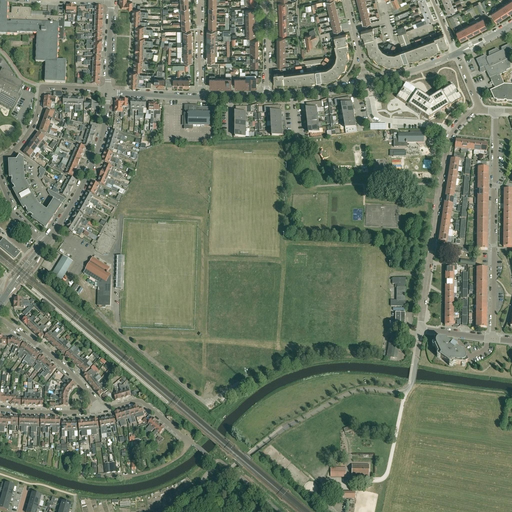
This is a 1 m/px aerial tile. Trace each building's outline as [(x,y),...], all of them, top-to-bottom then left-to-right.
[(141,0),(119,0),(119,5),(122,8),(127,8),(132,8),(132,7),(135,7),(135,1),(141,2),(141,0)] [(443,3),(445,8),(452,6),(450,0),(443,3)] [(511,5),(510,1),(503,5),(508,13),(511,10),(511,5)] [(64,74),(66,74),(66,70),(64,70),(65,68),(66,68),(66,64),(65,64),(65,61),(66,61),(57,61),(57,56),(56,56),(56,53),(57,53),(58,49),(56,49),(56,47),(58,47),(58,43),(57,43),(57,40),(58,40),(64,40),(64,37),(64,34),(64,28),(65,21),(65,17),(64,17),(50,17),(47,17),(47,20),(42,20),(42,17),(38,16),(31,16),(31,12),(32,9),(24,8),(21,8),(12,8),(11,14),(7,14),(8,4),(8,3),(0,2),(0,33),(0,34),(4,35),(4,33),(7,33),(7,35),(11,35),(11,34),(13,34),(13,35),(17,35),(17,33),(18,32),(20,32),(20,34),(24,34),(24,32),(27,32),(27,34),(31,34),(31,33),(33,33),(33,34),(37,34),(37,36),(38,36),(38,38),(37,38),(37,42),(37,43),(38,43),(38,45),(37,45),(36,49),(38,49),(37,52),(36,52),(36,56),(37,56),(37,58),(36,58),(36,62),(46,63),(47,63),(47,65),(46,65),(45,69),(47,69),(47,72),(45,72),(45,76),(46,76),(46,78),(45,78),(45,82),(65,83),(65,77),(64,77),(64,74)] [(422,12),(429,9),(426,4),(420,6),(422,12)] [(508,13),(503,5),(497,10),(502,17),(508,13)] [(454,11),(452,6),(445,8),(448,14),(454,11)] [(429,9),(422,12),(425,17),(431,15),(429,9)] [(490,14),(495,21),(502,17),(497,10),(490,14)] [(431,15),(425,17),(425,19),(415,23),(417,27),(433,20),(431,15)] [(480,30),(487,27),(483,18),(476,22),(480,30)] [(480,30),(476,22),(469,25),(473,33),(480,30)] [(473,33),(469,25),(463,29),(467,37),(473,33)] [(398,34),(398,35),(406,32),(404,26),(397,29),(398,34)] [(381,51),(376,46),(374,38),(373,38),(372,33),(373,33),(372,28),(360,31),(361,34),(363,35),(365,43),(367,44),(369,54),(371,54),(377,62),(377,61),(379,61),(388,66),(388,65),(389,64),(399,65),(400,63),(411,59),(413,60),(418,58),(419,56),(427,53),(428,54),(434,52),(434,50),(438,49),(438,48),(443,46),(445,47),(447,46),(443,34),(439,36),(440,37),(436,39),(436,40),(412,49),(406,32),(398,35),(397,35),(403,52),(394,55),(387,55),(381,51)] [(312,40),(317,38),(315,35),(316,34),(314,29),(309,31),(310,35),(305,36),(306,47),(307,51),(310,51),(309,48),(312,47),(312,40)] [(467,37),(463,29),(456,32),(460,40),(467,37)] [(302,61),(305,64),(305,65),(306,65),(307,73),(282,76),(282,74),(278,75),(277,73),(273,74),(274,86),(277,86),(279,84),(284,83),(284,85),(288,84),(290,86),(295,85),(296,83),(304,82),(306,83),(306,84),(311,83),(312,81),(325,80),(326,81),(335,76),(337,76),(337,77),(342,69),(344,68),(346,59),(348,58),(348,57),(346,48),(347,46),(345,38),(346,37),(346,34),(334,37),(335,41),(336,41),(337,46),(336,46),(338,54),(336,61),(332,67),(327,70),(317,71),(316,64),(320,63),(320,62),(323,58),(322,58),(302,61)] [(490,83),(491,85),(493,85),(495,90),(491,92),(491,91),(490,91),(494,98),(494,99),(495,99),(495,100),(497,100),(496,101),(504,101),(504,100),(506,100),(506,101),(511,101),(511,85),(504,85),(500,75),(506,72),(506,71),(510,69),(510,61),(509,61),(509,54),(511,52),(511,51),(511,49),(511,50),(509,45),(502,49),(502,52),(500,53),(496,50),(489,53),(489,58),(487,59),(485,56),(476,60),(481,70),(482,69),(484,72),(486,71),(492,83),(490,83)] [(0,104),(12,111),(13,111),(14,111),(14,110),(21,97),(16,95),(19,87),(19,86),(19,85),(19,84),(19,83),(19,82),(18,81),(17,80),(14,78),(15,75),(2,69),(0,73),(0,104)] [(406,84),(396,98),(429,120),(462,100),(453,85),(429,100),(406,84)] [(335,106),(341,105),(351,103),(350,97),(344,98),(344,99),(342,99),(334,100),(335,106)] [(122,113),(122,108),(123,100),(116,100),(115,101),(114,113),(121,113),(120,118),(123,118),(123,113),(122,113)] [(87,111),(92,111),(92,103),(87,103),(84,103),(84,108),(87,108),(87,111)] [(92,103),(92,111),(97,111),(97,108),(99,109),(100,104),(97,104),(97,103),(92,103)] [(214,118),(214,108),(197,108),(197,106),(185,106),(185,113),(183,113),(183,117),(185,117),(184,130),(192,130),(192,126),(193,126),(205,127),(205,126),(210,126),(210,118),(214,118)] [(50,124),(43,121),(41,126),(51,130),(51,129),(52,129),(53,125),(50,124)] [(51,130),(41,126),(39,131),(49,135),(51,131),(53,132),(54,130),(52,129),(51,129),(51,130)] [(95,134),(79,129),(79,131),(85,133),(84,135),(94,139),(95,134)] [(118,135),(119,133),(112,130),(110,135),(124,140),(125,137),(118,135)] [(39,133),(35,138),(41,143),(43,140),(45,138),(39,133)] [(423,143),(423,134),(398,134),(398,136),(394,136),(394,147),(407,147),(407,143),(423,143)] [(37,148),(41,150),(44,145),(43,145),(41,143),(35,138),(31,143),(37,148)] [(90,148),(91,143),(79,139),(79,141),(84,143),(83,146),(90,148)] [(115,145),(115,142),(109,140),(107,145),(121,150),(122,147),(115,145)] [(27,148),(34,153),(37,148),(31,143),(27,148)] [(69,143),(68,146),(83,153),(85,148),(78,145),(77,147),(69,143)] [(71,154),(81,158),(83,153),(68,146),(67,148),(73,151),(71,154)] [(27,148),(24,153),(30,158),(34,153),(27,148)] [(103,156),(119,163),(120,160),(114,158),(115,155),(105,151),(103,156)] [(67,163),(77,167),(78,165),(79,163),(63,156),(55,152),(53,157),(54,157),(57,158),(58,156),(62,158),(65,159),(63,162),(67,163)] [(64,154),(63,156),(79,163),(80,160),(81,158),(71,154),(70,156),(64,154)] [(33,217),(32,219),(46,229),(53,218),(54,216),(55,216),(62,206),(61,205),(54,201),(52,204),(46,213),(37,207),(37,206),(31,196),(34,194),(32,190),(29,192),(23,181),(22,162),(23,161),(23,159),(20,156),(16,161),(9,162),(10,178),(12,178),(12,182),(11,182),(11,185),(13,187),(15,190),(13,191),(23,209),(25,208),(27,212),(26,212),(27,214),(30,216),(30,215),(33,217)] [(118,165),(119,163),(103,156),(101,161),(109,164),(110,162),(118,165)] [(61,164),(60,166),(75,172),(77,167),(67,163),(66,166),(61,164)] [(106,165),(103,169),(118,176),(119,174),(113,171),(114,169),(106,165)] [(59,168),(66,171),(65,174),(72,177),(75,172),(60,166),(59,168)] [(117,178),(118,176),(103,169),(101,174),(108,177),(109,175),(117,178)] [(107,179),(108,177),(101,174),(99,178),(114,185),(115,182),(107,179)] [(59,177),(73,185),(76,180),(69,177),(68,179),(61,175),(59,177)] [(74,185),(73,185),(59,177),(58,179),(64,182),(62,185),(72,190),(74,185)] [(114,185),(99,178),(97,183),(110,189),(112,186),(113,187),(114,185)] [(90,187),(105,194),(106,192),(100,189),(102,187),(92,182),(90,187)] [(62,185),(61,187),(55,184),(54,186),(69,194),(72,190),(62,185)] [(66,198),(69,194),(54,186),(53,188),(59,191),(58,194),(59,195),(66,198)] [(97,197),(98,194),(104,196),(105,194),(90,187),(88,192),(95,195),(97,197)] [(55,199),(54,201),(61,205),(65,199),(48,190),(48,191),(50,195),(55,199)] [(84,197),(97,205),(101,207),(102,204),(92,199),(93,196),(87,193),(84,197)] [(88,205),(89,205),(90,203),(96,207),(97,205),(84,197),(82,202),(88,205)] [(93,213),(94,211),(87,208),(88,205),(82,202),(80,206),(93,213)] [(80,206),(77,211),(83,214),(85,212),(91,216),(93,213),(80,206)] [(83,216),(76,212),(74,216),(87,225),(89,222),(82,218),(83,216)] [(87,225),(74,216),(71,221),(79,226),(81,223),(86,226),(87,225)] [(79,226),(71,221),(68,225),(82,233),(83,231),(78,228),(79,226)] [(82,233),(68,225),(66,229),(72,233),(73,231),(80,236),(82,233)] [(12,255),(11,256),(14,259),(19,252),(18,251),(18,250),(17,251),(10,245),(9,246),(3,241),(0,245),(12,255)] [(63,256),(51,275),(61,282),(73,262),(63,256)] [(472,257),(471,261),(461,260),(460,264),(475,266),(476,258),(472,257)] [(108,279),(110,276),(111,275),(107,273),(110,268),(93,258),(83,273),(98,283),(97,306),(102,306),(102,308),(105,308),(105,306),(110,306),(111,285),(110,285),(110,280),(108,279)] [(453,266),(453,268),(445,268),(445,275),(454,275),(454,271),(457,271),(457,266),(453,266)] [(405,307),(405,291),(405,288),(404,288),(404,284),(405,284),(405,278),(392,278),(392,284),(398,284),(397,288),(396,288),(396,301),(391,301),(391,306),(405,307)] [(70,292),(73,294),(79,286),(76,283),(70,292)] [(52,313),(54,311),(55,309),(44,300),(42,302),(41,304),(52,313)] [(31,305),(23,313),(25,316),(34,308),(31,305)] [(405,323),(405,312),(395,312),(395,321),(400,322),(400,323),(405,323)] [(35,318),(34,318),(33,317),(31,319),(27,316),(22,322),(27,326),(35,318)] [(36,320),(35,318),(27,326),(31,331),(37,325),(34,322),(36,320)] [(40,328),(37,325),(31,331),(36,335),(44,327),(42,325),(40,328)] [(45,326),(44,327),(36,335),(40,340),(44,336),(46,334),(44,331),(49,326),(47,325),(45,327),(45,326)] [(50,332),(48,334),(44,338),(49,343),(57,334),(55,332),(53,334),(50,332)] [(59,335),(57,334),(49,343),(54,347),(58,342),(60,340),(57,338),(59,335)] [(12,339),(8,339),(8,345),(9,345),(9,346),(10,347),(11,345),(14,346),(18,339),(13,337),(12,339)] [(22,341),(18,339),(14,346),(11,353),(14,355),(16,350),(18,350),(19,348),(22,341)] [(54,347),(59,351),(67,342),(65,340),(62,343),(60,340),(58,342),(54,347)] [(393,344),(389,343),(386,359),(390,360),(391,358),(397,359),(400,341),(394,340),(393,344)] [(457,348),(456,347),(456,346),(455,346),(455,345),(454,345),(453,345),(452,345),(451,347),(449,346),(447,343),(445,341),(435,340),(434,343),(436,346),(434,347),(438,355),(441,356),(440,358),(449,364),(450,363),(453,365),(462,365),(462,364),(465,364),(468,362),(463,353),(460,352),(457,351),(455,350),(457,348)] [(59,351),(64,355),(69,349),(66,346),(68,343),(67,342),(59,351)] [(24,343),(20,349),(19,351),(20,352),(17,357),(19,358),(28,346),(24,343)] [(28,346),(19,358),(22,360),(25,355),(26,357),(32,349),(28,346)] [(65,356),(70,361),(77,352),(79,350),(77,348),(74,352),(71,350),(65,356)] [(23,361),(25,362),(27,364),(36,351),(32,349),(26,357),(23,361)] [(36,351),(27,364),(31,367),(34,363),(36,361),(40,354),(36,351)] [(75,365),(79,360),(80,358),(77,355),(79,354),(77,352),(70,361),(75,365)] [(90,359),(94,362),(96,359),(98,361),(101,357),(95,353),(90,359)] [(42,356),(37,362),(36,363),(37,365),(33,369),(36,371),(46,359),(42,356)] [(75,365),(80,369),(87,361),(85,359),(84,361),(80,358),(79,360),(75,365)] [(36,371),(38,372),(41,368),(43,370),(49,362),(46,359),(36,371)] [(80,369),(85,373),(88,369),(90,367),(87,364),(88,362),(87,361),(80,369)] [(49,362),(43,370),(44,371),(41,375),(43,377),(53,365),(49,362)] [(106,367),(105,366),(103,368),(108,373),(113,368),(109,364),(106,367)] [(53,365),(43,377),(45,379),(48,375),(50,376),(52,375),(57,369),(53,365)] [(98,373),(96,371),(94,373),(92,370),(83,377),(87,382),(96,375),(96,374),(98,373)] [(91,387),(96,384),(98,382),(95,378),(98,377),(96,375),(87,382),(91,387)] [(64,379),(66,381),(68,383),(66,385),(71,390),(76,385),(66,376),(64,379)] [(100,384),(98,382),(96,384),(91,387),(95,392),(104,385),(102,382),(100,384)] [(68,395),(68,394),(71,390),(66,385),(63,388),(57,386),(56,389),(61,391),(61,392),(68,395)] [(100,397),(106,392),(103,388),(105,386),(104,385),(95,392),(100,397)] [(125,385),(122,386),(125,398),(131,397),(128,390),(126,390),(125,385)] [(119,387),(121,392),(119,393),(117,387),(118,392),(118,393),(120,400),(125,398),(122,386),(119,387)] [(67,401),(67,396),(68,396),(68,395),(61,392),(61,393),(55,391),(54,394),(59,396),(58,396),(59,397),(59,398),(51,395),(50,398),(58,401),(59,401),(67,401)] [(139,408),(138,406),(133,407),(135,414),(144,412),(140,408),(139,408)] [(123,410),(126,420),(128,419),(130,424),(133,423),(128,409),(123,410)] [(115,413),(117,422),(119,422),(121,427),(123,426),(119,412),(115,413)] [(146,430),(148,432),(156,422),(152,419),(148,424),(150,426),(146,430)] [(161,426),(156,422),(148,432),(150,433),(154,429),(155,431),(152,435),(153,436),(161,426)] [(164,429),(161,426),(153,436),(154,437),(158,433),(159,434),(164,429)] [(85,451),(88,451),(88,450),(92,449),(90,442),(88,442),(88,445),(84,446),(85,451)] [(369,478),(369,465),(352,465),(352,477),(369,478)] [(346,477),(346,468),(335,468),(335,477),(346,477)] [(31,498),(41,501),(40,500),(41,495),(33,493),(31,498)] [(28,509),(39,511),(37,511),(38,506),(39,506),(40,506),(30,503),(28,509)]
